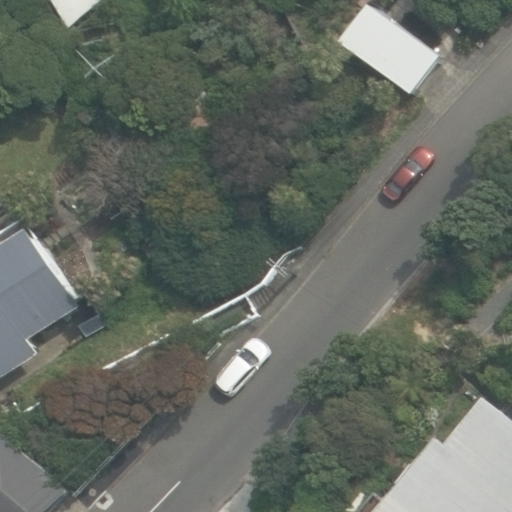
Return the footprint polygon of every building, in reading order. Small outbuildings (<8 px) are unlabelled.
[(55,0),(74,31),(108,0),(55,0)] [(351,47),(419,97),(448,58),(382,8),(351,47)] [(139,192),(179,223),(255,123),(215,92),(139,192)] [(116,146),(142,168),(178,125),(151,103),(116,146)] [(0,382),(46,354),(37,340),(89,307),(41,232),(0,257),(0,382)] [(511,511),(511,410),(500,400),(462,447),(452,440),(394,511),(511,511)] [(0,511),(54,511),(75,492),(14,433),(0,448),(0,511)]
